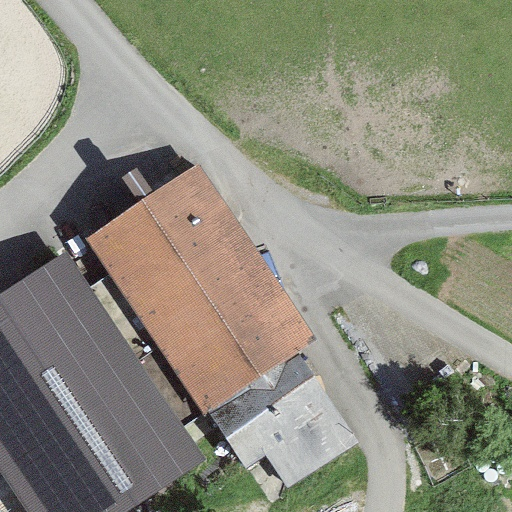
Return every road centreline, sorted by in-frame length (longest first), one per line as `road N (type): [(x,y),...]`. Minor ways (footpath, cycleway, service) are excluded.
road 1 (track): [(60,0),(164,121),(311,236),(511,219)]
road 2 (track): [(311,236),(511,365)]
